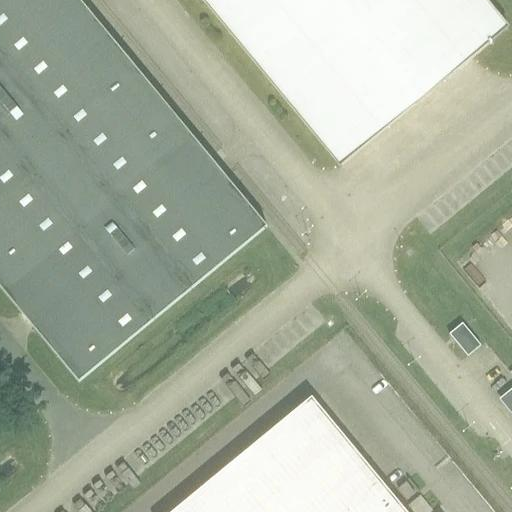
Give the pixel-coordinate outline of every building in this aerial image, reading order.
[(0,0),(0,288),(22,314),(34,330),(79,383),(267,228),(223,175),(210,158),(134,66),(79,0),(0,0)] [(387,129),(470,60),(508,29),(484,0),(201,0),(340,168),(387,129)] [(449,335),(468,357),(481,346),(463,324),(449,335)] [(406,511),(312,397),(172,511),(406,511)] [(407,500),(415,494),(406,483),(398,489),(407,500)] [(421,496),(409,506),(413,511),(433,511),(434,511),(421,496)]
